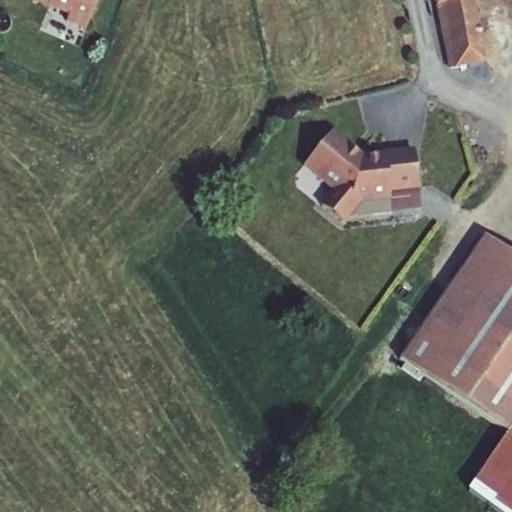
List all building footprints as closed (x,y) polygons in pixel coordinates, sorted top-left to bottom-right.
[(54,29),(74,37),(90,0),(22,0),(20,5),(57,22),(54,29)] [(429,0),(433,14),(468,5),(494,0),(429,0)] [(468,5),(433,14),(436,25),(448,74),(484,65),(468,5)] [(352,160),(331,145),(306,181),(338,204),(326,221),(347,236),(363,213),(394,208),(393,201),(421,196),(415,162),(387,167),(387,165),(359,169),(350,163),(352,160)] [(499,271),(474,253),(389,378),(414,395),(499,271)] [(511,511),(511,279),(499,271),(414,395),(498,452),(459,510),(462,511),(511,511)]
